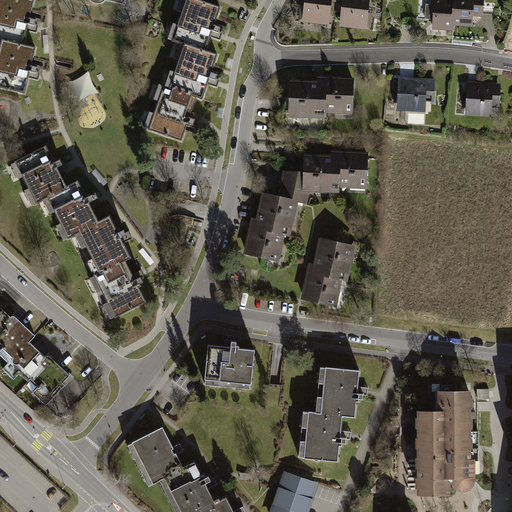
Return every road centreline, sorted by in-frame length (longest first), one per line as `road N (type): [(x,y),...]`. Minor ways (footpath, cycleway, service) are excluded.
road 1 (residential): [(193,305),(511,353)]
road 2 (residential): [(193,305),(233,188),(248,96),(271,64)]
road 3 (residential): [(511,63),(377,53),(271,64)]
road 4 (residential): [(141,379),(89,344),(0,262)]
road 5 (residential): [(498,511),(506,443),(502,371)]
